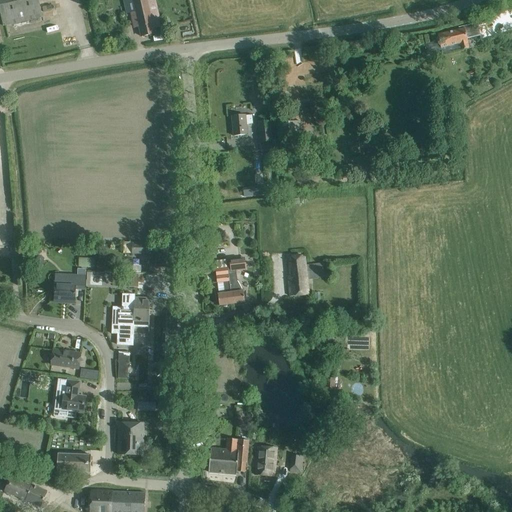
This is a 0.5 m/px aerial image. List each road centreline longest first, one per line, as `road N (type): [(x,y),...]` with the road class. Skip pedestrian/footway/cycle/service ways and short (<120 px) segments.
road 1 (tertiary): [(183,49),(394,22),(470,0)]
road 2 (unclassified): [(190,319),(195,189),(183,49)]
road 3 (unclassified): [(107,477),(103,345),(82,330),(0,312)]
road 4 (tertiary): [(0,77),(183,49)]
road 5 (unclassified): [(184,486),(190,319)]
